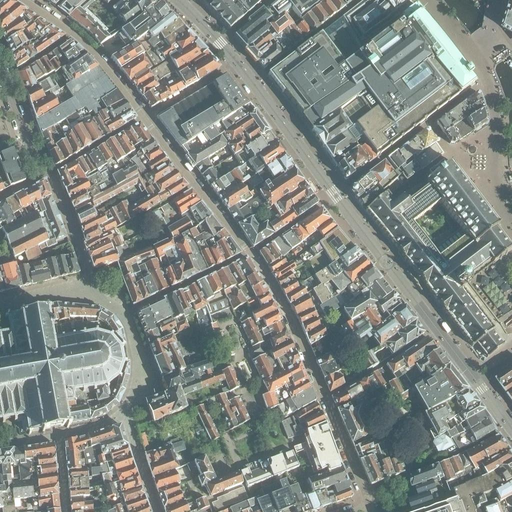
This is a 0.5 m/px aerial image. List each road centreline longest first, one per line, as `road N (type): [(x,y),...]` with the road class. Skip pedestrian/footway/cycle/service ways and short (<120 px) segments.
road 1 (residential): [(370,507),(294,328),(249,253),(101,61),(24,0)]
road 2 (residential): [(479,382),(219,42),(175,0)]
road 3 (residential): [(90,286),(70,221),(37,166),(0,68)]
road 4 (residential): [(511,215),(490,78),(431,0)]
road 5 (residential): [(124,412),(137,381),(137,348),(126,312),(90,286)]
